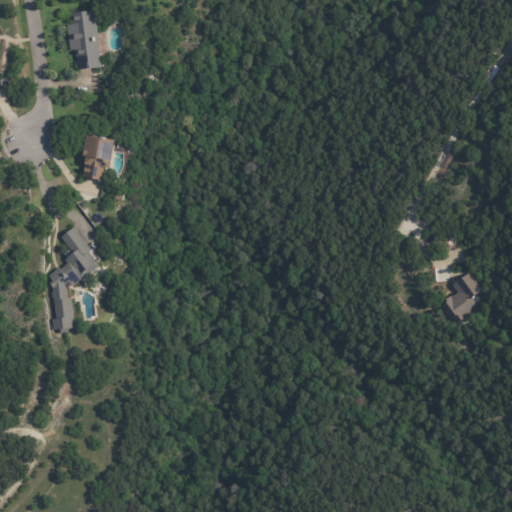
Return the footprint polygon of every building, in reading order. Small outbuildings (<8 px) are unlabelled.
[(95,29),(100,67),(78,70),(76,56),(75,56),(74,49),(69,50),(66,25),(71,24),(70,12),(94,10),(94,12),(96,12),(97,20),(94,21),(95,29)] [(122,26),(112,27),(110,14),(120,13),(122,26)] [(116,144),(111,167),(105,165),(102,180),(80,175),(82,162),(84,162),(86,154),(83,154),(85,146),(83,146),(86,132),(104,135),(105,134),(109,135),(117,137),(116,144)] [(74,227),(91,248),(88,250),(97,261),(88,268),(91,272),(72,285),(70,281),(67,284),(68,295),(71,295),(75,325),(69,327),(69,331),(60,331),(60,327),(54,328),(53,317),(57,316),(53,281),(48,275),(58,267),(59,268),(67,262),(64,258),(67,256),(63,252),(69,247),(61,235),(73,225),(74,227)] [(449,238),(455,242),(451,247),(445,243),(449,238)] [(449,287),(467,274),(481,293),(471,301),(477,308),(453,326),(454,327),(451,329),(448,324),(451,322),(449,320),(446,322),(436,308),(439,306),(437,304),(447,297),(448,300),(455,295),(449,287)]
